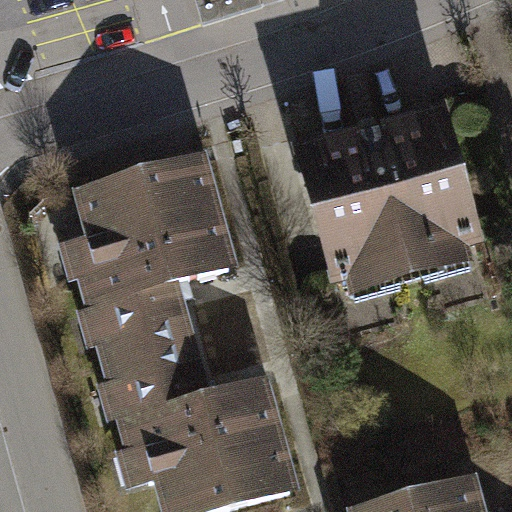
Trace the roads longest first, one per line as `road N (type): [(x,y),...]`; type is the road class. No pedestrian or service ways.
road 1 (residential): [(0,150),(432,0)]
road 2 (residential): [(0,309),(56,511)]
